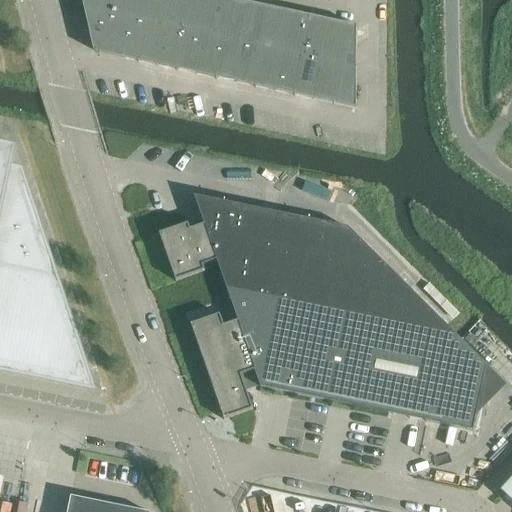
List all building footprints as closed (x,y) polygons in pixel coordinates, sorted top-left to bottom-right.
[(86,0),(89,10),(125,18),(128,0),(86,0)] [(156,25),(160,0),(128,0),(125,18),(147,23),(156,25)] [(186,31),(192,0),(160,0),(156,25),(167,27),(186,31)] [(188,32),(208,36),(217,38),(224,0),(192,0),(186,31),(188,32)] [(228,40),(247,44),(255,5),(232,0),(224,0),(217,38),(228,40)] [(247,44),(268,49),(278,51),(286,11),(255,5),(247,44)] [(89,10),(94,32),(143,43),(147,23),(125,18),(89,10)] [(309,58),(313,38),(317,18),(286,11),(278,51),(288,53),(309,58)] [(317,18),(313,38),(357,47),(357,27),(317,18)] [(139,63),(159,67),(167,27),(156,25),(147,23),(143,43),(139,63)] [(159,67),(179,71),(188,32),(186,31),(167,27),(159,67)] [(137,62),(139,63),(143,43),(94,32),(98,51),(98,53),(138,62),(137,62)] [(179,71),(200,76),(208,36),(188,32),(179,71)] [(200,76),(220,80),(228,40),(217,38),(208,36),(200,76)] [(309,58),(329,62),(357,68),(357,47),(313,38),(309,58)] [(220,80),(240,84),(247,44),(228,40),(220,80)] [(240,84),(260,89),(268,49),(247,44),(240,84)] [(260,89),(280,93),(288,53),(278,51),(268,49),(260,89)] [(280,93),(300,97),(309,58),(288,53),(280,93)] [(300,97),(321,102),(329,62),(309,58),(300,97)] [(329,62),(321,102),(357,109),(357,68),(329,62)] [(0,369),(93,389),(21,170),(9,168),(13,148),(0,145),(0,369)] [(215,256),(228,292),(461,341),(348,228),(205,199),(201,216),(204,225),(190,230),(188,224),(159,234),(176,282),(205,272),(201,260),(215,256)] [(461,341),(228,292),(238,322),(224,326),(220,315),(191,325),(224,420),(253,410),(244,385),(258,381),(260,388),(473,432),(486,366),(461,341)] [(143,511),(71,497),(68,511),(143,511)]
